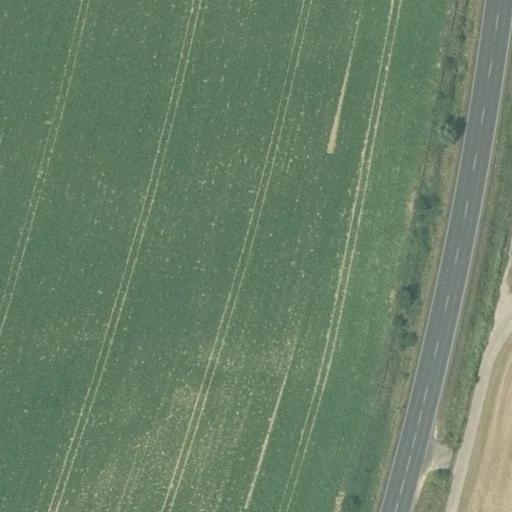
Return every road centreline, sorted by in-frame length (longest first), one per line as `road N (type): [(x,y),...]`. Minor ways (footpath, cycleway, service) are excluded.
road 1 (primary): [(395,511),(472,203),(502,0)]
road 2 (track): [(511,301),(497,305),(450,511)]
